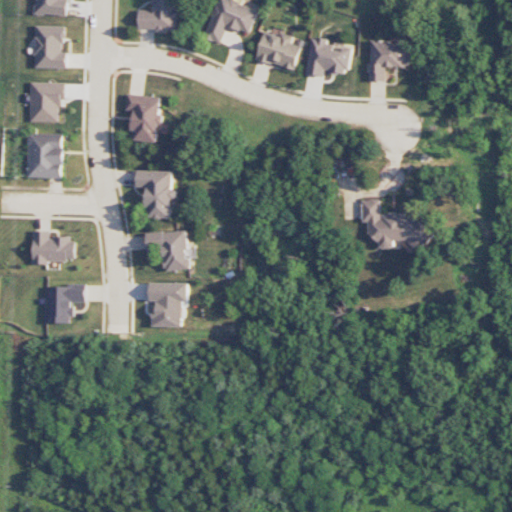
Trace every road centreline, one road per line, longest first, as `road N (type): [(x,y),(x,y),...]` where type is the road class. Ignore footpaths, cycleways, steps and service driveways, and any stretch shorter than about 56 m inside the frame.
road 1 (residential): [(100,0),(99,150),(118,257),(118,334)]
road 2 (residential): [(100,57),(175,63),(286,109),(403,123)]
